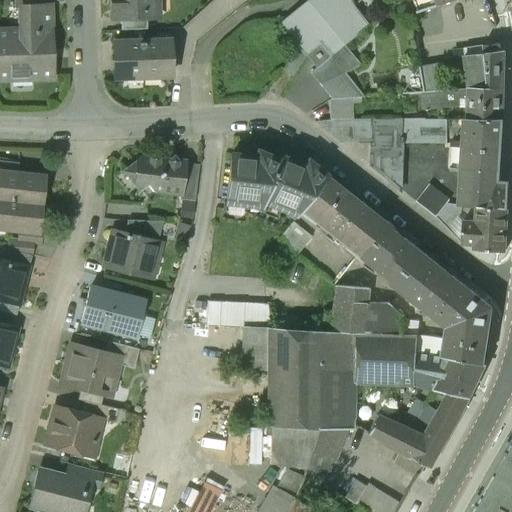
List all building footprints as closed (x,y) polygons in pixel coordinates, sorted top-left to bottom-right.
[(39,6),(38,0),(13,0),(14,9),(22,9),(22,7),(39,6)] [(156,18),(155,0),(111,0),(112,19),(119,19),(145,19),(156,18)] [(349,0),(308,0),(279,24),(305,56),(320,44),(330,57),(343,46),(369,25),(349,0)] [(412,0),(417,13),(453,0),(412,0)] [(23,30),(0,31),(0,81),(52,80),(50,6),(39,6),(22,7),(22,9),(23,30)] [(145,19),(119,19),(119,30),(145,29),(145,19)] [(168,41),(141,42),(142,79),(169,78),(168,41)] [(114,80),(142,79),(141,42),(113,43),(114,80)] [(320,44),(305,56),(315,69),(330,57),(320,44)] [(483,46),(484,48),(484,53),(502,51),(501,44),(483,46)] [(330,57),(315,69),(310,73),(320,85),(344,73),(360,65),(343,46),(330,57)] [(293,76),(305,56),(296,47),(282,69),(293,76)] [(467,62),(484,53),(484,48),(465,50),(467,62)] [(467,62),(470,89),(504,89),(505,51),(502,51),(484,53),(467,62)] [(403,94),(425,93),(445,91),(439,64),(399,72),(403,94)] [(320,85),(329,98),(352,98),(363,97),(344,73),(320,85)] [(468,100),(468,120),(503,119),(504,89),(470,89),(445,91),(425,93),(426,109),(460,107),(460,101),(468,100)] [(327,101),(329,120),(332,119),(352,119),(352,98),(329,98),(327,101)] [(371,143),(372,119),(352,119),(332,119),(329,120),(314,122),(340,143),(371,143)] [(403,142),(464,143),(465,120),(372,119),(371,143),(370,166),(401,190),(403,142)] [(449,168),(463,169),(500,171),(503,119),(468,120),(465,120),(464,143),(464,147),(451,147),(449,168)] [(300,212),(327,178),(315,168),(313,169),(311,167),(309,166),(306,166),(304,168),(281,158),(279,162),(266,157),(264,157),(262,156),(259,156),(256,157),(256,159),(231,155),(225,203),(245,205),(248,196),(280,210),(287,202),(300,212)] [(150,160),(142,159),(124,172),(139,190),(148,183),(154,192),(179,195),(181,195),(185,165),(185,163),(177,163),(174,158),(169,162),(158,161),(155,156),(150,160)] [(0,173),(18,175),(19,163),(0,160),(0,173)] [(198,166),(185,165),(181,195),(179,195),(179,200),(194,202),(198,166)] [(461,206),(478,208),(507,209),(508,183),(499,182),(500,171),(463,169),(461,206)] [(0,200),(40,205),(43,178),(18,175),(0,173),(0,200)] [(356,257),(384,222),(327,178),(300,212),(356,257)] [(450,200),(430,185),(416,202),(437,218),(450,200)] [(40,205),(0,200),(0,228),(18,230),(37,232),(40,205)] [(437,218),(447,228),(459,212),(459,206),(447,204),(437,218)] [(505,253),(507,209),(478,208),(477,223),(464,223),(463,244),(475,245),(475,251),(505,253)] [(124,234),(157,243),(162,222),(127,221),(124,234)] [(292,222),(277,241),(296,256),(310,237),(292,222)] [(384,222),(356,257),(447,328),(442,357),(483,365),(492,307),(384,222)] [(9,239),(7,250),(31,256),(32,244),(40,245),(42,232),(37,232),(18,230),(17,240),(9,239)] [(124,234),(117,232),(113,234),(111,242),(114,244),(113,251),(109,250),(107,251),(103,265),(104,267),(144,277),(146,276),(149,262),(157,257),(160,247),(157,243),(124,234)] [(0,260),(28,267),(31,256),(7,250),(0,247),(0,260)] [(0,260),(0,300),(18,305),(28,267),(0,260)] [(423,379),(432,356),(415,353),(418,336),(403,335),(405,319),(388,303),(367,303),(368,289),(335,286),(330,333),(270,329),(266,329),(266,371),(268,427),(315,430),(353,430),(354,383),(411,386),(433,391),(436,384),(423,379)] [(136,336),(144,302),(90,289),(82,323),(136,336)] [(267,305),(206,302),(206,325),(241,327),(241,371),(266,371),(266,329),(270,329),(267,305)] [(0,365),(5,366),(15,328),(0,324),(0,365)] [(106,342),(103,353),(119,357),(117,365),(133,369),(138,350),(106,342)] [(103,353),(71,345),(61,384),(79,388),(102,394),(106,379),(113,380),(117,365),(119,357),(103,353)] [(436,384),(433,391),(447,394),(470,399),(486,365),(483,365),(442,357),(432,356),(423,379),(436,384)] [(99,406),(102,394),(79,388),(76,400),(82,402),(99,406)] [(470,399),(447,394),(441,409),(424,436),(377,416),(368,434),(400,451),(425,465),(430,468),(463,411),(470,399)] [(99,406),(82,402),(79,414),(100,419),(100,421),(114,425),(117,411),(99,406)] [(45,447),(91,458),(100,421),(100,419),(79,414),(54,408),(45,447)] [(178,426),(176,451),(187,452),(189,427),(178,426)] [(315,430),(268,427),(268,456),(302,469),(315,430)] [(345,438),(348,431),(315,430),(301,474),(323,487),(340,436),(345,438)] [(511,511),(511,439),(470,511),(511,511)] [(417,477),(425,465),(400,451),(393,464),(417,477)] [(64,476),(37,469),(28,509),(42,511),(75,511),(82,487),(96,491),(101,472),(67,464),(64,476)] [(284,511),(293,496),(301,474),(285,470),(260,511),(284,511)] [(343,498),(365,511),(396,511),(402,503),(368,483),(365,488),(353,481),(343,498)]
